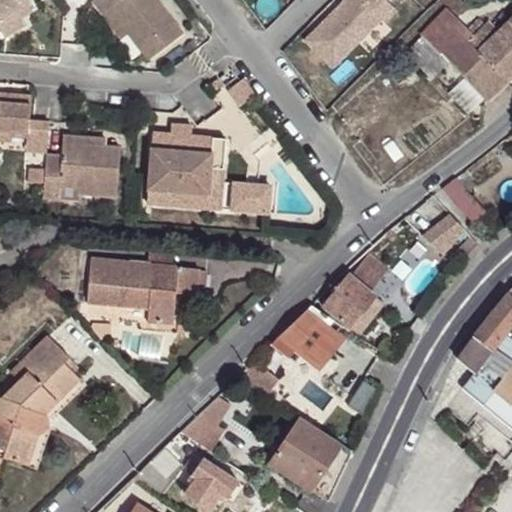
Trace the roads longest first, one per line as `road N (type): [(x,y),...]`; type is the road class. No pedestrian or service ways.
road 1 (residential): [(75,511),(373,215)]
road 2 (secondary): [(356,511),(436,343),(511,252)]
road 3 (residential): [(202,0),(373,215)]
road 4 (residential): [(373,215),(431,182),(511,114)]
